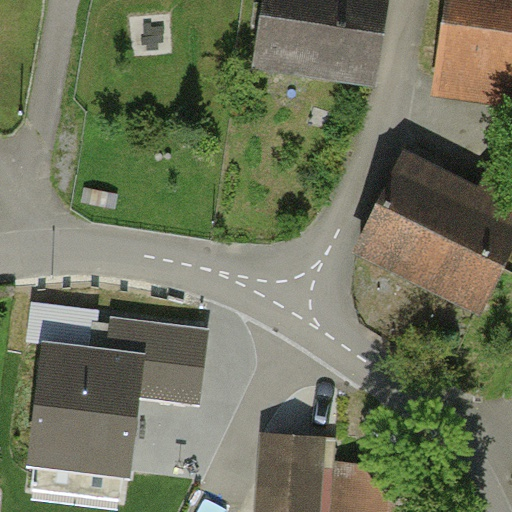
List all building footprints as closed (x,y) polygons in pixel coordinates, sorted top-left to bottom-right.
[(381,0),(268,0),(259,62),(370,78),(381,0)] [(511,0),(456,0),(446,72),(511,81),(511,0)] [(511,227),(511,215),(406,164),(367,245),(478,298),(511,227)] [(108,364),(48,356),(35,465),(127,476),(137,397),(196,404),(204,336),(113,325),(108,364)] [(319,511),(324,438),(267,435),(262,511),(319,511)] [(418,511),(420,484),(331,478),(329,511),(418,511)]
